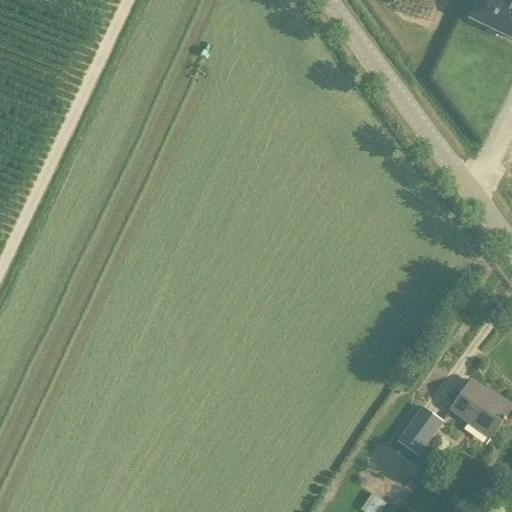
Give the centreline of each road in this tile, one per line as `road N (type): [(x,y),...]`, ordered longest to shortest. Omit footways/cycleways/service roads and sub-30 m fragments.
road 1 (tertiary): [(511,257),(328,0)]
road 2 (unknown): [(0,264),(124,0)]
